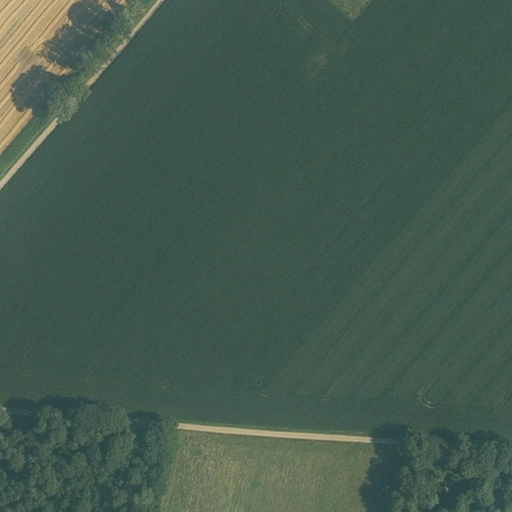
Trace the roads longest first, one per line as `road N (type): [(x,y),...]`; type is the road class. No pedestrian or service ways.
road 1 (unclassified): [(0,409),(511,450)]
road 2 (track): [(0,187),(162,0)]
